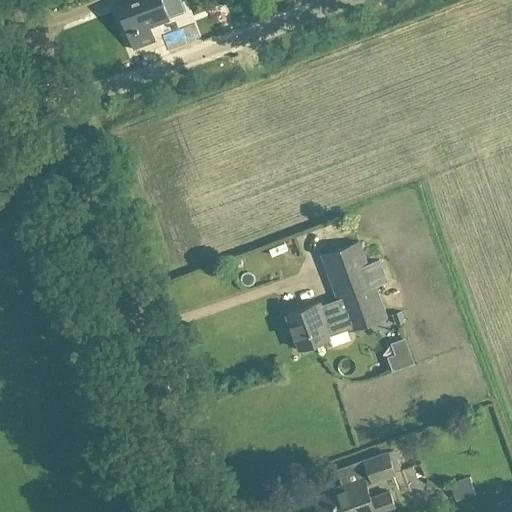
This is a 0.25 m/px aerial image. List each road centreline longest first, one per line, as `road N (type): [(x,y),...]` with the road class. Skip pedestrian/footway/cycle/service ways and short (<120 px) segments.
road 1 (tertiary): [(202,511),(58,108)]
road 2 (residential): [(58,108),(348,0)]
